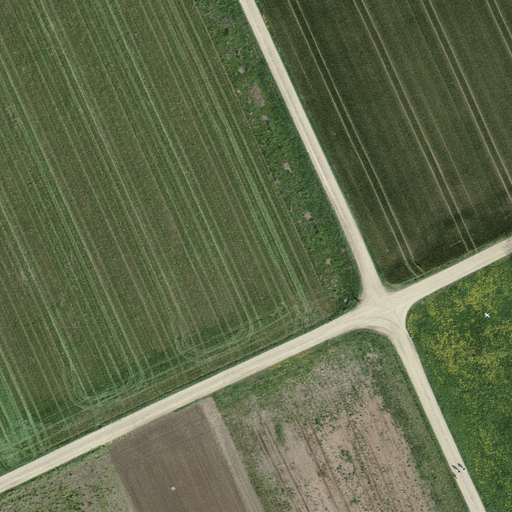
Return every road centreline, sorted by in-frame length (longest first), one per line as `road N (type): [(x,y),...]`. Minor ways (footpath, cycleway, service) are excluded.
road 1 (residential): [(386,300),(0,482)]
road 2 (unclassified): [(246,0),(386,300)]
road 3 (track): [(386,300),(480,511)]
road 4 (residential): [(511,243),(386,300)]
